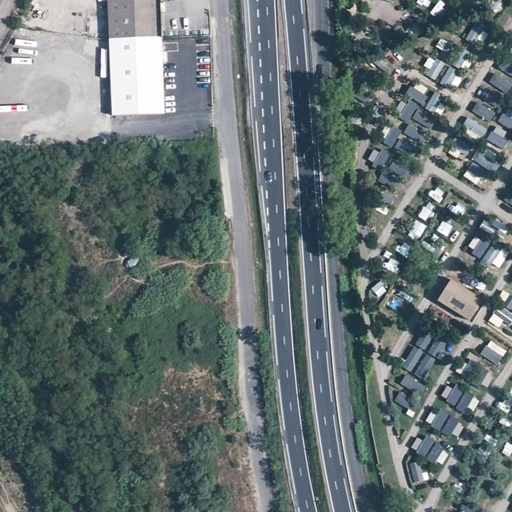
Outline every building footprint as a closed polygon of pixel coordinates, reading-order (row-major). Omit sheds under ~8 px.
[(159,0),(108,0),(114,116),(163,113),(161,36),(159,0)] [(434,2),(428,11),(433,15),(440,7),(434,2)] [(482,45),(489,32),(475,24),(468,37),(482,45)] [(436,47),(443,50),(447,42),(440,38),(436,47)] [(429,56),(424,66),(430,69),(426,75),(437,80),(445,64),(429,56)] [(442,82),(457,90),(463,77),(448,69),(442,82)] [(482,102),(503,106),(509,80),(495,77),(492,90),(485,88),(482,102)] [(440,115),(448,103),(435,94),(427,106),(440,115)] [(477,102),(471,112),(491,123),(496,113),(477,102)] [(511,121),(511,111),(507,108),(502,115),(511,121)] [(411,120),(412,121),(395,147),(412,158),(437,121),(418,109),(411,120)] [(467,119),(463,127),(484,136),(487,128),(467,119)] [(511,128),(499,119),(493,128),(509,140),(511,136),(511,128)] [(455,146),(470,151),(472,146),(457,141),(455,146)] [(488,153),(478,158),(483,168),(493,163),(488,153)] [(389,171),(378,166),(373,177),(394,187),(404,165),(394,160),(389,171)] [(426,193),(438,200),(442,194),(431,186),(426,193)] [(485,217),(481,228),(504,236),(508,225),(485,217)] [(448,233),(454,223),(447,219),(441,228),(448,233)] [(423,244),(429,252),(436,246),(430,239),(423,244)] [(408,256),(412,247),(400,241),(396,249),(408,256)] [(477,260),(481,254),(471,247),(467,254),(477,260)] [(490,247),(484,261),(501,268),(507,254),(490,247)] [(393,272),(399,262),(390,257),(384,268),(393,272)] [(407,274),(404,280),(419,288),(422,283),(407,274)] [(386,288),(389,280),(379,276),(376,284),(386,288)] [(438,301),(470,321),(483,299),(451,280),(438,301)] [(494,313),(488,323),(499,329),(505,320),(494,313)] [(397,340),(396,328),(382,329),(383,341),(397,340)] [(413,373),(431,336),(421,332),(403,368),(413,373)] [(430,355),(437,356),(440,343),(433,341),(430,355)] [(489,341),(481,354),(498,365),(506,352),(489,341)] [(465,363),(482,375),(489,364),(472,353),(465,363)] [(427,355),(417,371),(427,377),(437,361),(427,355)] [(406,374),(400,384),(423,397),(429,387),(406,374)] [(475,376),(468,384),(478,392),(484,385),(475,376)] [(453,384),(447,393),(466,405),(471,396),(453,384)] [(394,403),(414,411),(418,402),(399,393),(394,403)] [(443,416),(466,423),(469,412),(446,406),(443,416)] [(434,414),(429,422),(448,433),(453,425),(434,414)] [(430,433),(425,441),(444,451),(448,442),(430,433)] [(413,453),(432,463),(438,454),(418,443),(413,453)] [(503,470),(507,463),(499,457),(494,463),(503,470)] [(415,486),(430,481),(427,473),(421,475),(419,465),(410,468),(415,486)]
